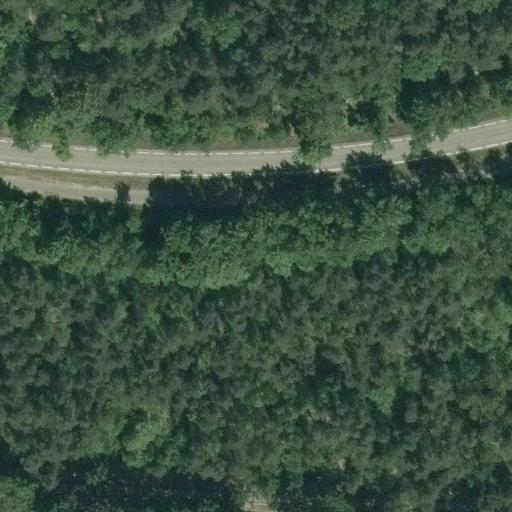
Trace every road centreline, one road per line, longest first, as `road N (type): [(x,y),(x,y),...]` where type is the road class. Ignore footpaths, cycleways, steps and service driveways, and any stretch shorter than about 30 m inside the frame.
road 1 (tertiary): [(0,151),(75,161),(251,162),(373,153),(511,128)]
road 2 (track): [(33,511),(73,499),(325,511)]
